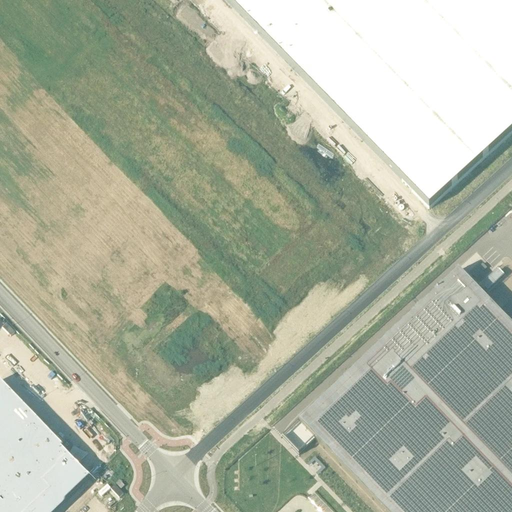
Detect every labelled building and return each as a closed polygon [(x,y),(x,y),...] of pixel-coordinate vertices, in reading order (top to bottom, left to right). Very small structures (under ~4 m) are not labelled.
[(223,0),(402,182),(401,182),(429,210),(511,134),(511,8),(504,0),(223,0)] [(298,424),(282,439),(299,456),(315,441),(382,511),(511,511),(511,328),(457,271),(298,424)] [(498,271),(482,286),(487,291),(503,277),(498,271)] [(0,386),(0,511),(56,511),(80,489),(81,489),(90,481),(68,457),(0,386)] [(119,482),(116,485),(121,490),(124,487),(119,482)]
